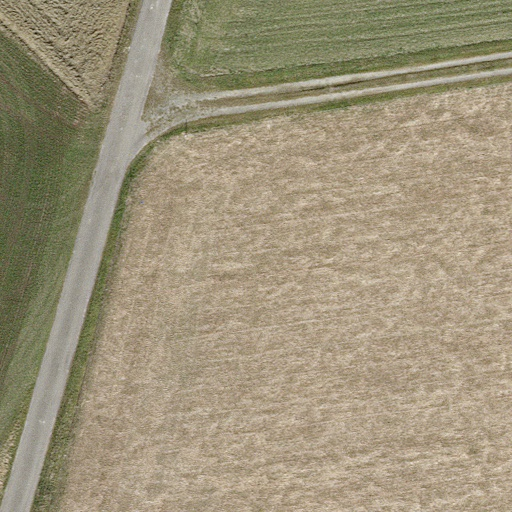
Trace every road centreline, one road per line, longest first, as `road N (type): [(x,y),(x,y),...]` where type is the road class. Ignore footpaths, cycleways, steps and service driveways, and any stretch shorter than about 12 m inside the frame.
road 1 (track): [(145,0),(7,511)]
road 2 (track): [(511,71),(107,136)]
